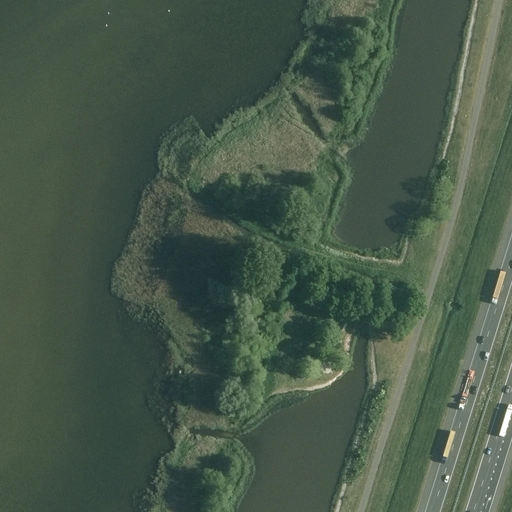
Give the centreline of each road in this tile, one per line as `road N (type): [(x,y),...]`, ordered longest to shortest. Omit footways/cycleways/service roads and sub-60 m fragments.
road 1 (motorway): [(511,245),(428,511)]
road 2 (motorway): [(473,511),(511,387)]
